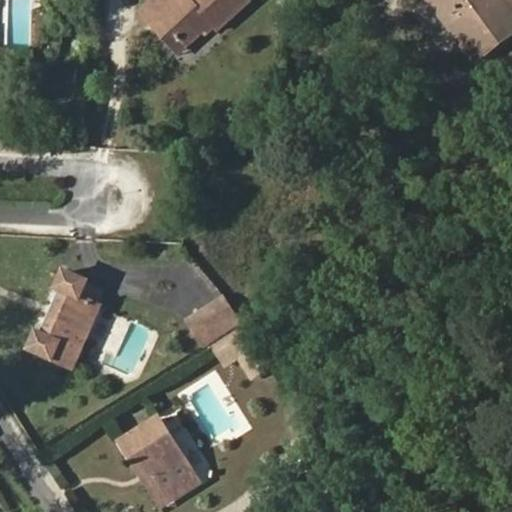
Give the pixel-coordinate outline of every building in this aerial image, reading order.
[(251,1),(249,0),(152,0),(140,11),(152,24),(158,19),(186,50),(213,26),(218,31),(251,1)] [(511,34),(511,12),(502,0),(434,0),(479,60),(511,34)] [(511,0),(502,0),(511,12),(511,0)] [(186,50),(158,19),(152,24),(180,55),(186,50)] [(74,370),(101,306),(82,297),(88,282),(65,272),(57,289),(62,291),(43,335),(38,333),(30,351),(74,370)] [(239,323),(225,301),(223,302),(238,324),(239,323)] [(238,324),(223,302),(191,323),(206,345),(238,324)] [(271,367),(246,329),(243,331),(268,369),(271,367)] [(268,369),(243,331),(216,348),(225,361),(242,350),(258,375),(268,369)] [(228,365),(240,357),(253,378),(258,375),(242,350),(225,361),(228,365)] [(196,475),(160,419),(122,443),(133,460),(140,456),(165,495),(196,475)] [(133,460),(163,506),(151,479),(165,495),(140,456),(133,460)]
